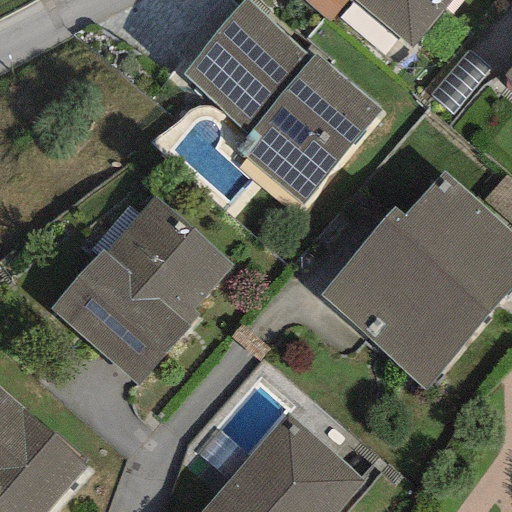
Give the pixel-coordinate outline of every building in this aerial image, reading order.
[(380,111),(243,0),(183,74),(260,136),(248,150),(309,199),(380,111)] [(454,0),(357,0),(417,47),(454,0)] [(511,282),(511,238),(443,177),(400,226),(385,212),(312,295),(419,388),(511,282)] [(233,271),(155,198),(44,317),(128,395),(185,335),(178,329),(233,271)] [(0,511),(45,511),(83,472),(0,396),(0,511)] [(342,511),(364,487),(283,417),(200,511),(342,511)]
